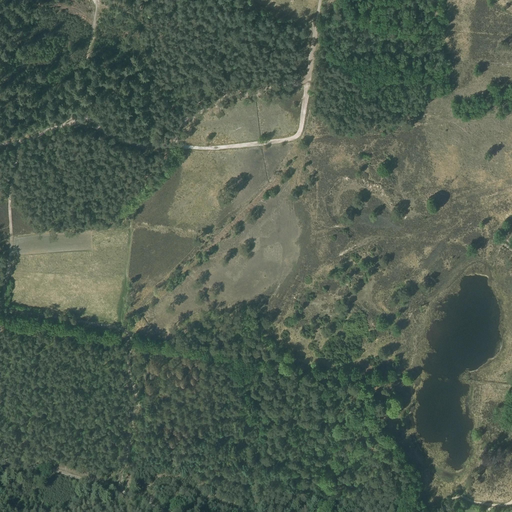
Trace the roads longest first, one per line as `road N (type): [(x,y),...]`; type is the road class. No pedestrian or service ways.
road 1 (track): [(119,491),(137,393),(129,332),(0,308)]
road 2 (track): [(320,0),(309,74),(232,93),(181,127),(175,146),(162,145)]
road 3 (track): [(148,143),(88,118),(0,145)]
road 4 (track): [(74,120),(97,0)]
